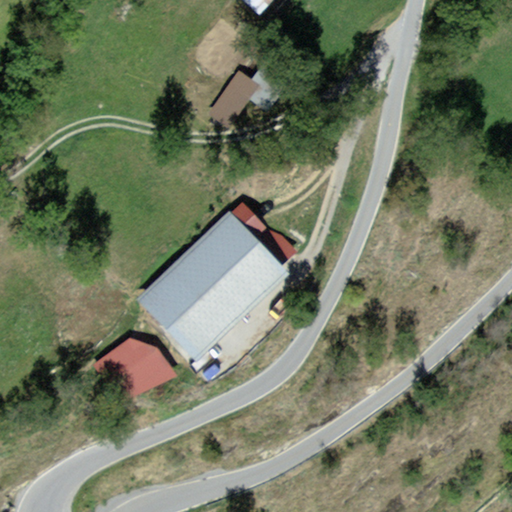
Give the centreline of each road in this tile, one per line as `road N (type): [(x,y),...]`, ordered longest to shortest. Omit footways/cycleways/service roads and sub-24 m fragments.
road 1 (residential): [(411,0),(361,211),(323,307),(296,349),(241,390),(78,459),(53,483),(48,511)]
road 2 (track): [(403,34),(329,99),(242,139),(103,122),(0,174)]
road 3 (residential): [(150,511),(231,474),(303,453),(465,319),(511,268)]
